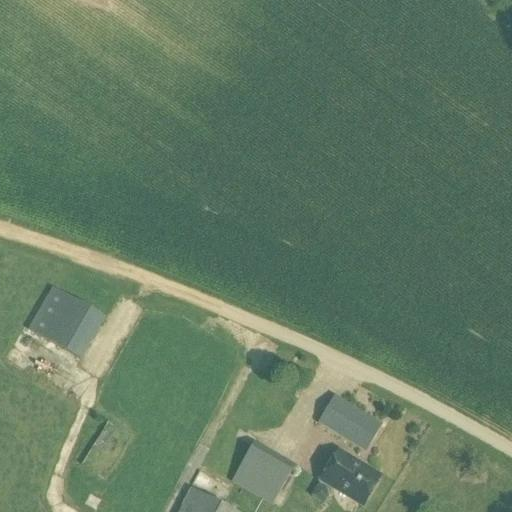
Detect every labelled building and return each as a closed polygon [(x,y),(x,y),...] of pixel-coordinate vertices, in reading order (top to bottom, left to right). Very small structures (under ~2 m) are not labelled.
[(82,363),(106,320),(52,288),(27,331),(82,363)] [(366,454),(383,426),(334,396),(317,425),(366,454)] [(88,461),(109,477),(139,437),(118,421),(88,461)] [(272,507),(295,466),(255,444),(232,484),(272,507)] [(363,507),(381,478),(338,452),(320,481),(363,507)] [(232,511),(191,490),(178,511),(232,511)]
